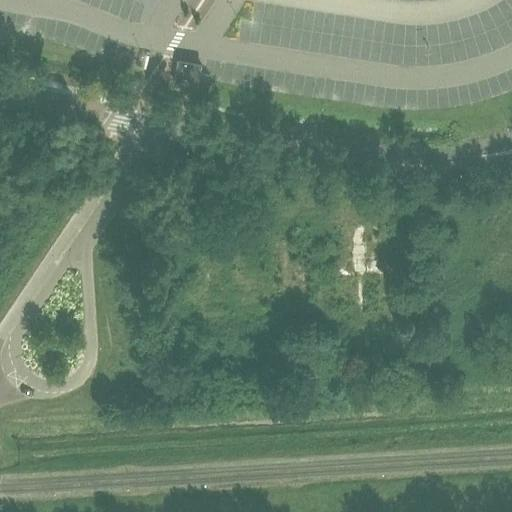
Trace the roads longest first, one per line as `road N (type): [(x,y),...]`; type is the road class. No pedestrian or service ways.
road 1 (unknown): [(511,369),(222,387),(215,295)]
road 2 (residential): [(83,247),(25,320),(14,348),(29,380),(48,387),(82,373),(91,345),(85,270)]
road 3 (unclassified): [(161,128),(440,156)]
road 4 (residential): [(440,156),(447,373)]
road 5 (residential): [(161,128),(94,218),(83,247)]
road 6 (unclassified): [(41,102),(161,128)]
